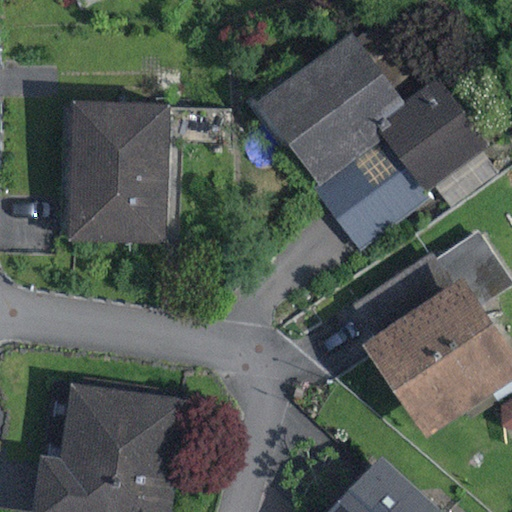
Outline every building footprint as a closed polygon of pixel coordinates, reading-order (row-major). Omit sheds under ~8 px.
[(452,80),(406,18),(378,39),(371,30),(282,96),(345,181),(409,133),(451,189),(511,145),(460,75),(452,80)] [(186,99),(94,99),(94,240),(185,240),(186,99)] [(409,133),(345,181),(335,189),(377,245),(451,189),(409,133)] [(451,428),(511,387),(511,311),(492,281),(395,346),(451,428)] [(191,511),(211,397),(85,376),(61,511),(191,511)] [(462,511),(402,459),(355,511),(462,511)]
